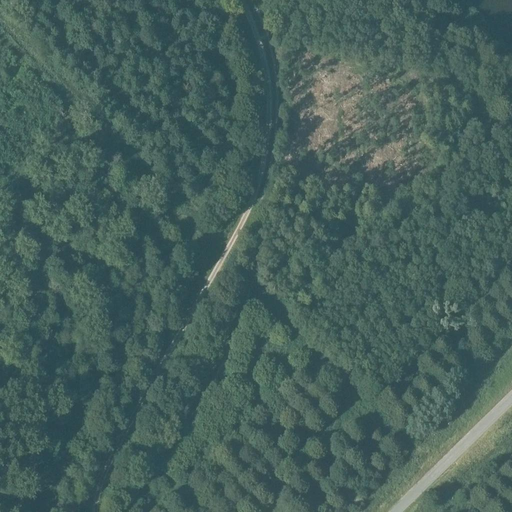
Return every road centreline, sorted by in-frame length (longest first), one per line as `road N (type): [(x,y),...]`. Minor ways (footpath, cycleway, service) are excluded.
road 1 (track): [(237,0),(255,33),(265,81),(266,136),(252,197),(112,456),(95,511)]
road 2 (tertiary): [(395,511),(511,398)]
